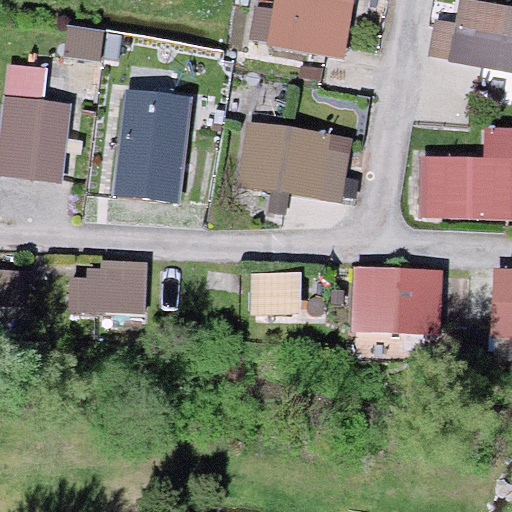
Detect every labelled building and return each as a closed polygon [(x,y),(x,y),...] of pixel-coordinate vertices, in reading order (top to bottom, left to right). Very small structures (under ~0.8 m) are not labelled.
[(353,57),(357,0),(279,0),(275,50),(353,57)] [(511,72),(511,4),(493,0),(451,0),(438,54),(511,72)] [(46,101),(47,64),(5,63),(1,176),(69,178),(72,102),(46,101)] [(124,86),(116,191),(186,197),(194,91),(124,86)] [(243,186),(348,196),(354,131),(250,121),(243,186)] [(511,217),(511,126),(488,126),(487,155),(421,154),(420,216),(511,217)] [(72,265),(74,314),(151,312),(150,263),(72,265)] [(0,307),(26,308),(27,265),(0,264),(0,307)] [(447,327),(447,265),(355,264),(354,326),(447,327)] [(511,267),(495,267),(493,339),(511,339),(511,267)] [(256,271),(257,313),(301,313),(301,271),(256,271)]
